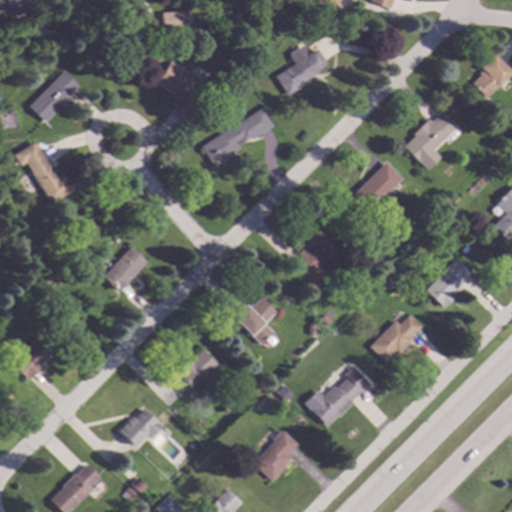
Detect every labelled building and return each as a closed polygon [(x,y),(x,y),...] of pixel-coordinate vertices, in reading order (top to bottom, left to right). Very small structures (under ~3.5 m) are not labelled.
[(42,0),(44,6),(26,9),(24,0),(18,0),(21,13),(0,16),(0,0),(42,0)] [(391,0),(388,8),(367,0),(391,0)] [(188,28),(160,29),(158,12),(186,10),(188,28)] [(302,45),(303,55),(314,47),(324,63),(313,70),(314,72),(300,81),(301,83),(283,94),(271,75),(291,63),(288,58),(286,52),(300,43),(302,45)] [(509,71),(484,97),(469,82),(481,70),(478,66),(491,53),(509,71)] [(201,82),(190,100),(196,104),(185,121),(171,112),(174,106),(169,103),(174,96),(153,83),(167,60),(201,82)] [(74,85),(66,94),(69,97),(54,112),(53,111),(42,122),(26,105),(60,71),(74,85)] [(269,125),(249,138),(248,136),(235,144),(236,147),(225,153),(227,156),(210,167),(197,146),(257,107),(269,125)] [(452,126),(430,149),(436,156),(424,168),(401,145),(411,135),(410,134),(426,118),(428,121),(437,112),(452,126)] [(44,162),(46,161),(54,175),(60,171),(71,189),(47,204),(22,162),(17,166),(10,154),(31,141),(44,162)] [(398,178),(364,212),(347,195),(382,161),(398,178)] [(511,232),(503,241),(488,226),(502,212),(492,203),(511,183),(511,232)] [(333,248),(302,280),(288,267),(299,256),(294,252),(301,245),(300,245),(314,230),(333,248)] [(142,262),(116,291),(99,275),(126,246),(142,262)] [(466,271),(456,282),(460,286),(441,306),(423,288),(452,258),(466,271)] [(393,283),(386,289),(380,283),(387,277),(393,283)] [(45,291),(45,300),(36,299),(37,291),(45,291)] [(272,310),(260,323),(268,331),(256,344),(228,317),(241,303),(245,307),(256,295),(272,310)] [(327,320),(322,325),(316,319),(321,314),(327,320)] [(418,326),(408,336),(410,338),(395,353),(392,350),(381,361),(366,345),(392,319),(396,323),(406,314),(418,326)] [(313,333),(305,333),(305,325),(313,325),(313,333)] [(48,354),(23,378),(8,363),(33,339),(48,354)] [(213,363),(189,387),(174,372),(198,348),(213,363)] [(365,382),(348,400),(349,401),(336,414),(335,413),(322,425),(306,409),(330,385),(333,387),(343,376),(341,374),(349,366),(365,382)] [(289,393),(282,400),(273,391),(280,384),(289,393)] [(158,425),(145,438),(142,435),(131,446),(114,430),(129,416),(130,417),(140,407),(158,425)] [(279,432),(280,430),(294,443),(283,454),(288,458),(267,480),(249,462),(271,440),(269,438),(277,429),(279,432)] [(95,476),(82,489),(84,491),(63,511),(59,511),(46,499),(59,486),(57,485),(69,473),(71,474),(82,463),(95,476)] [(142,485),(135,491),(127,483),(134,477),(142,485)] [(134,493),(125,502),(117,494),(126,485),(134,493)] [(238,503),(228,511),(199,511),(223,488),(238,503)] [(179,508),(175,511),(157,511),(152,507),(165,494),(179,508)]
